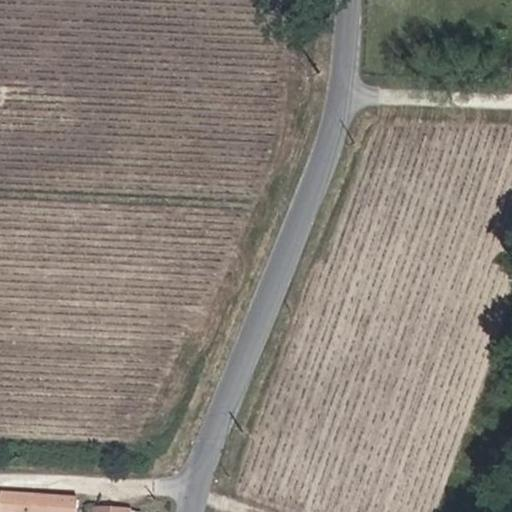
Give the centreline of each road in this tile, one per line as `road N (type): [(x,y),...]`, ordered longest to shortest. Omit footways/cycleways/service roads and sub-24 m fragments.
road 1 (unclassified): [(193,511),(192,491),(345,103),(350,0)]
road 2 (unknown): [(0,491),(192,491)]
